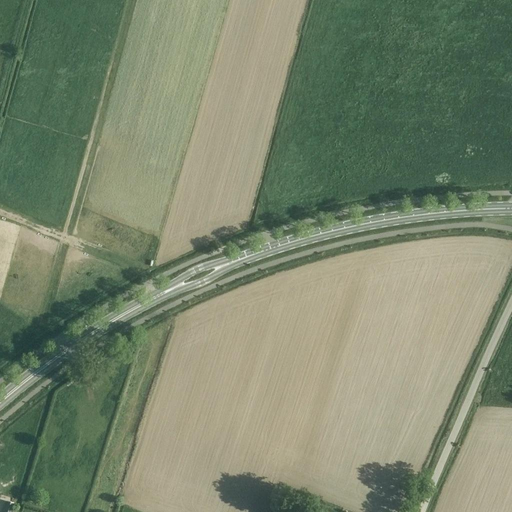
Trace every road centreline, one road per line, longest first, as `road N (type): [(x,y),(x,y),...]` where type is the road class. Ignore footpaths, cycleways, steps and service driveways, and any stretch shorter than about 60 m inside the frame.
road 1 (secondary): [(0,407),(127,315),(246,257)]
road 2 (secondary): [(246,257),(196,269),(124,309),(0,396)]
road 3 (secondary): [(511,208),(389,219),(246,257)]
road 4 (unclassified): [(423,511),(511,303)]
